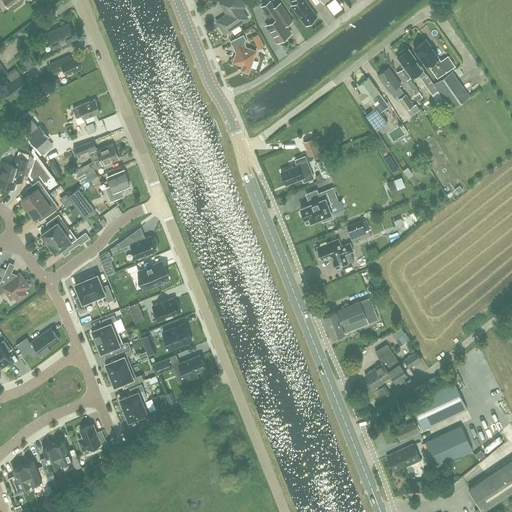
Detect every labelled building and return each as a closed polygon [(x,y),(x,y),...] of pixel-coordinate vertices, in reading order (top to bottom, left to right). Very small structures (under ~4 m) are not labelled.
[(0,0),(0,7),(3,12),(19,0),(0,0)] [(225,33),(246,18),(239,8),(243,6),(238,0),(225,0),(220,3),(228,15),(217,22),(225,33)] [(261,7),(271,22),(267,25),(278,42),(291,34),(286,27),(292,22),(280,4),(275,7),(271,0),(261,7)] [(291,5),(306,25),(307,24),(308,26),(313,22),(312,21),(317,17),(304,0),(293,0),(292,1),(294,3),(291,5)] [(53,49),(75,38),(68,24),(45,35),(53,49)] [(248,73),(256,51),(246,47),(244,44),(244,43),(245,40),(243,35),(230,41),(236,52),(232,62),(242,66),(241,71),(248,73)] [(438,57),(427,41),(426,40),(414,48),(426,66),(428,64),(437,78),(446,72),(455,66),(448,56),(440,61),(438,58),(438,57)] [(405,49),(398,53),(399,55),(397,57),(412,77),(417,73),(420,78),(426,74),(408,49),(406,51),(405,49)] [(71,58),(69,55),(49,65),(54,75),(63,70),(66,76),(81,69),(75,56),(71,58)] [(403,92),(398,86),(400,84),(389,68),(377,76),(389,92),(390,92),(395,98),(403,92)] [(452,72),(447,75),(439,80),(434,84),(452,108),(469,97),(452,72)] [(445,100),(426,74),(420,78),(439,104),(445,100)] [(20,76),(3,88),(11,99),(28,87),(20,76)] [(419,91),(408,77),(402,81),(413,96),(419,91)] [(386,103),(368,78),(357,86),(362,92),(358,95),(364,102),(368,100),(371,105),(377,100),(382,106),(386,103)] [(398,99),(411,116),(415,113),(420,110),(416,104),(414,105),(405,94),(398,99)] [(78,124),(84,122),(83,119),(100,112),(95,99),(73,109),(77,118),(75,119),(78,124)] [(366,116),(377,131),(387,123),(377,108),(366,116)] [(45,152),(40,145),(47,139),(49,138),(39,126),(38,127),(32,120),(21,129),(42,154),(45,152)] [(89,133),(96,130),(93,123),(86,126),(89,133)] [(392,135),(396,141),(408,133),(405,127),(392,135)] [(94,160),(115,152),(112,144),(97,151),(92,141),(73,149),(77,156),(90,151),(94,160)] [(26,167),(29,157),(28,156),(28,155),(18,152),(14,166),(2,162),(0,169),(0,172),(2,173),(0,179),(0,184),(4,186),(5,188),(9,189),(11,188),(13,188),(15,180),(21,182),(26,167)] [(94,169),(118,159),(115,152),(94,160),(94,161),(90,163),(91,167),(93,167),(94,169)] [(286,184),(303,177),(298,164),(281,172),(286,184)] [(328,179),(335,177),(332,164),(325,166),(328,179)] [(97,175),(94,169),(93,167),(91,167),(77,176),(82,184),(97,175)] [(403,171),(408,178),(412,175),(408,168),(403,171)] [(111,186),(106,188),(112,201),(124,196),(121,189),(129,185),(124,170),(108,177),(111,186)] [(28,209),(49,194),(39,180),(26,189),(30,194),(21,200),(28,209)] [(458,194),(462,190),(459,185),(454,189),(458,194)] [(311,222),(320,218),(323,224),(334,220),(329,206),(339,202),(333,188),(318,194),(321,200),(301,208),(305,219),(309,217),(311,222)] [(49,194),(28,209),(34,218),(43,212),(46,217),(59,208),(49,194)] [(74,197),(66,203),(69,208),(77,203),(74,197)] [(96,213),(87,200),(78,206),(86,217),(96,213)] [(48,244),(69,229),(59,214),(46,223),(50,228),(41,234),(48,244)] [(361,220),(347,226),(352,239),(366,233),(361,220)] [(48,244),(55,254),(66,247),(69,251),(80,244),(69,229),(48,244)] [(90,233),(80,240),(84,246),(94,239),(90,233)] [(151,236),(131,244),(136,258),(142,255),(143,257),(151,254),(150,252),(156,250),(151,236)] [(121,248),(129,245),(126,237),(118,243),(121,248)] [(320,243),(321,245),(317,246),(318,249),(315,250),(318,258),(321,257),(322,259),(332,255),(334,259),(332,260),(336,268),(348,263),(345,253),(353,250),(350,242),(339,247),(336,239),(329,242),(328,240),(320,243)] [(111,258),(108,252),(100,258),(101,261),(111,258)] [(161,262),(139,272),(146,288),(168,279),(161,262)] [(4,274),(0,282),(0,295),(5,292),(11,299),(15,297),(17,300),(26,294),(23,290),(29,286),(20,274),(15,278),(5,273),(4,274)] [(86,279),(95,301),(105,296),(107,302),(114,299),(108,284),(102,287),(97,275),(95,275),(94,274),(88,277),(88,278),(86,279)] [(95,301),(86,279),(84,280),(83,279),(76,281),(77,283),(75,284),(80,296),(74,298),(80,313),(87,310),(84,305),(95,301)] [(321,290),(332,286),(331,281),(319,284),(321,290)] [(378,320),(369,297),(336,311),(335,311),(324,315),(324,317),(332,336),(332,338),(333,338),(333,337),(369,323),(378,320)] [(173,298),(167,300),(167,299),(159,302),(159,303),(153,306),(159,321),(181,312),(177,301),(175,302),(173,298)] [(94,339),(96,339),(97,341),(118,332),(114,321),(116,320),(114,315),(102,319),(104,325),(92,330),(93,332),(92,333),(94,339)] [(185,324),(163,333),(169,349),(192,340),(185,324)] [(43,352),(44,353),(51,348),(50,346),(59,340),(51,328),(44,333),(38,337),(39,337),(31,343),(27,337),(16,345),(24,356),(29,352),(36,347),(41,353),(43,352)] [(99,351),(100,350),(101,352),(113,347),(115,353),(130,347),(128,341),(123,343),(118,332),(97,341),(98,343),(96,344),(99,351)] [(405,333),(398,338),(402,345),(409,340),(405,333)] [(0,365),(1,367),(11,360),(6,353),(11,349),(4,340),(0,342),(0,365)] [(400,365),(399,364),(390,350),(386,345),(375,352),(383,364),(365,376),(370,383),(383,374),(384,375),(400,365)] [(110,374),(132,366),(127,355),(133,353),(130,347),(115,353),(118,358),(106,363),(106,365),(105,366),(108,373),(109,372),(110,374)] [(403,362),(408,368),(409,368),(421,360),(416,352),(403,361),(404,361),(403,362)] [(195,372),(205,369),(200,356),(179,364),(186,382),(197,377),(195,372)] [(172,368),(171,368),(168,358),(153,364),(157,374),(172,368)] [(404,371),(408,368),(403,362),(399,364),(400,365),(384,375),(383,374),(370,383),(374,390),(392,377),(397,385),(408,378),(404,371)] [(132,366),(110,374),(111,377),(110,377),(112,384),(114,383),(115,386),(125,381),(127,387),(144,380),(141,374),(136,376),(132,366)] [(125,410),(146,402),(141,390),(144,389),(142,383),(129,388),(131,394),(120,398),(121,401),(119,402),(122,409),(124,408),(125,410)] [(423,429),(467,409),(455,383),(410,403),(423,429)] [(150,411),(146,402),(125,410),(125,411),(123,412),(126,418),(128,418),(129,421),(140,416),(145,426),(156,417),(154,410),(150,411)] [(400,439),(404,437),(419,430),(415,421),(395,430),(400,439)] [(80,430),(83,437),(79,439),(83,450),(95,446),(97,451),(108,447),(106,441),(100,443),(93,425),(80,430)] [(436,466),(463,454),(472,450),(461,425),(424,442),(436,466)] [(62,466),(73,462),(72,458),(77,456),(74,448),(69,451),(65,441),(54,445),(62,466)] [(407,466),(420,460),(413,444),(387,456),(393,471),(406,465),(407,466)] [(54,445),(43,449),(48,463),(43,465),(46,472),(51,470),(62,466),(54,445)] [(475,454),(479,459),(485,455),(481,450),(475,454)] [(482,511),(511,491),(511,460),(470,491),(481,507),(475,511),(482,511)] [(43,465),(37,467),(35,461),(24,465),(31,484),(32,486),(42,482),(43,484),(49,482),(46,472),(43,465)] [(24,465),(13,470),(15,475),(8,478),(15,496),(19,494),(23,492),(21,487),(31,484),(24,465)]
